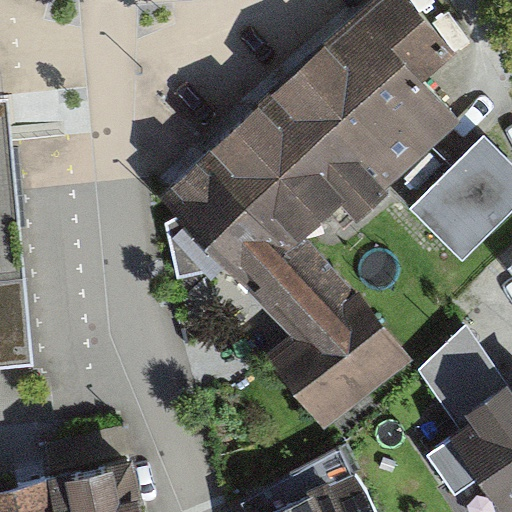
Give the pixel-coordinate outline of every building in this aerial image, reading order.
[(439,0),(378,0),(157,191),(289,344),(276,356),(338,427),(427,350),(376,291),(360,305),(310,248),(476,104),(449,73),(480,46),(439,0)] [(0,381),(33,378),(15,192),(8,110),(0,110),(0,381)] [(511,168),(485,141),(412,213),(466,266),(511,217),(511,168)] [(467,330),(418,372),(464,436),(430,460),(457,499),(482,483),(501,511),(511,511),(511,363),(467,330)] [(145,511),(136,469),(64,486),(69,511),(145,511)] [(380,511),(363,474),(280,511),(380,511)] [(0,511),(69,511),(64,486),(0,500),(0,511)]
